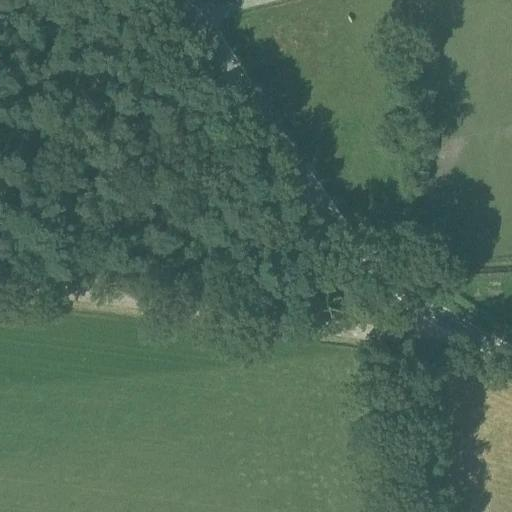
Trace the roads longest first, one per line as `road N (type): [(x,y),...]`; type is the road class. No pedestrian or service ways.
road 1 (unclassified): [(511,357),(440,314),(352,230),(186,0)]
road 2 (track): [(440,314),(0,272)]
